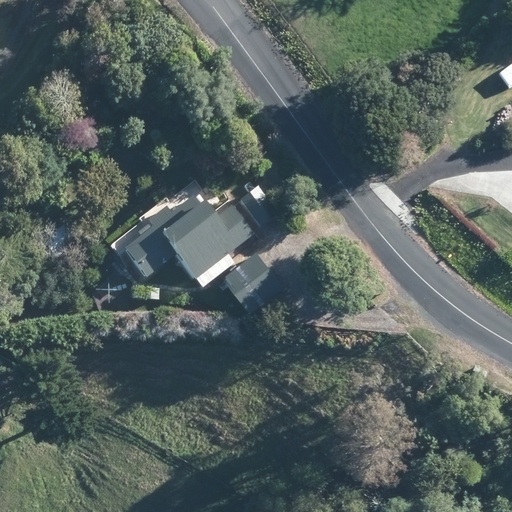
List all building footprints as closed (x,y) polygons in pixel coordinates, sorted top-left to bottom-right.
[(264,228),(279,215),(281,214),(259,186),(242,199),(264,228)] [(255,234),(233,206),(229,200),(216,210),(201,190),(173,212),(168,205),(150,220),(155,227),(128,247),(147,273),(149,275),(150,274),(178,253),(197,278),(255,234)] [(65,224),(45,241),(58,256),(78,238),(65,224)] [(258,313),(289,289),(259,251),(229,275),(230,277),(258,313)] [(160,288),(137,288),(134,288),(134,298),(159,298),(160,289),(160,288)]
